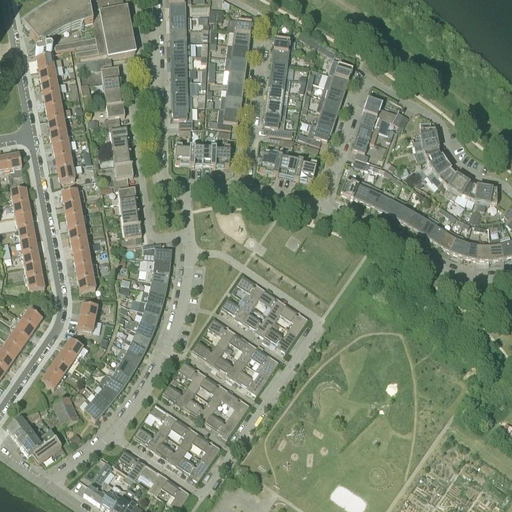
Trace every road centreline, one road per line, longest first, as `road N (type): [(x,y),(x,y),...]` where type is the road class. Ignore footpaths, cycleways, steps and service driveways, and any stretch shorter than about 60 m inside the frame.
road 1 (residential): [(110,436),(204,494),(316,330),(314,320),(223,256),(188,252)]
road 2 (residential): [(511,191),(461,170),(435,119),(370,80),(361,85),(322,209)]
road 3 (residential): [(0,412),(61,317),(31,136)]
road 4 (residential): [(188,236),(149,233),(128,75),(153,66)]
road 5 (residential): [(244,191),(261,23),(227,0)]
road 6 (residential): [(511,277),(442,272),(322,209)]
road 7 (residential): [(110,436),(166,351),(188,252)]
road 8 (residential): [(186,188),(168,184),(159,170),(153,66)]
road 9 (residential): [(31,136),(6,0)]
